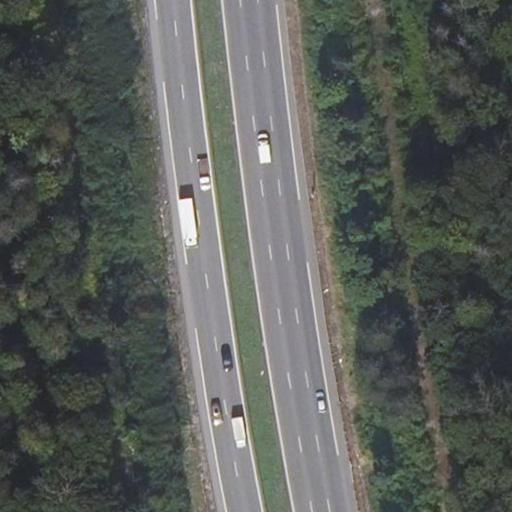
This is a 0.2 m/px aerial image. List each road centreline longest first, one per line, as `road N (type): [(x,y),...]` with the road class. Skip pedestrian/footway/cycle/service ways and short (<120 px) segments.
road 1 (trunk): [(323,511),(288,330),(248,0)]
road 2 (trunk): [(169,0),(187,195),(240,511)]
road 3 (track): [(148,511),(78,0)]
